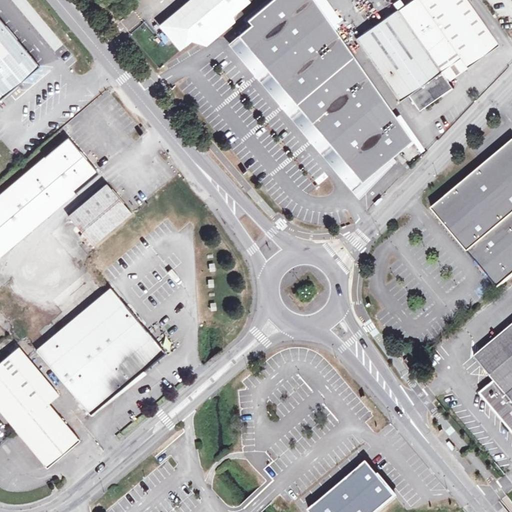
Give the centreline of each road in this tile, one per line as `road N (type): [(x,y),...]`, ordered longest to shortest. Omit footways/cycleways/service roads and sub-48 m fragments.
road 1 (unclassified): [(234,359),(42,511)]
road 2 (tertiary): [(511,85),(369,229)]
road 3 (tertiary): [(367,363),(487,511)]
road 4 (tertiary): [(61,0),(175,140)]
road 5 (tertiary): [(175,140),(268,277)]
road 6 (tertiary): [(294,253),(175,140)]
